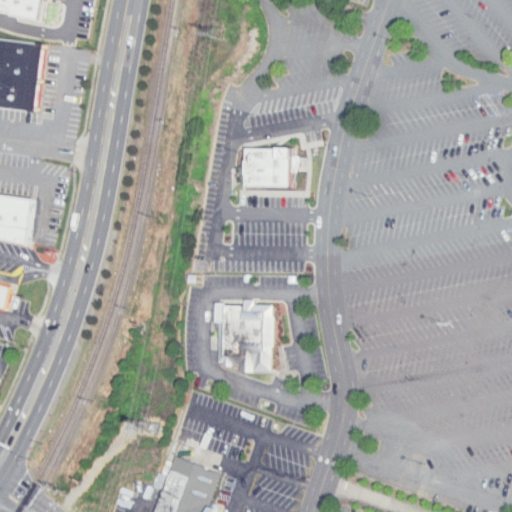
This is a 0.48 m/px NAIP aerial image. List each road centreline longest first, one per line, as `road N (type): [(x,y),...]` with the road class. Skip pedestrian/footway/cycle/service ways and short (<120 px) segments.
road 1 (residential): [(385,0),(333,165),(326,251),(344,391),(311,511)]
road 2 (primary): [(0,446),(50,344),(87,223),(131,0)]
